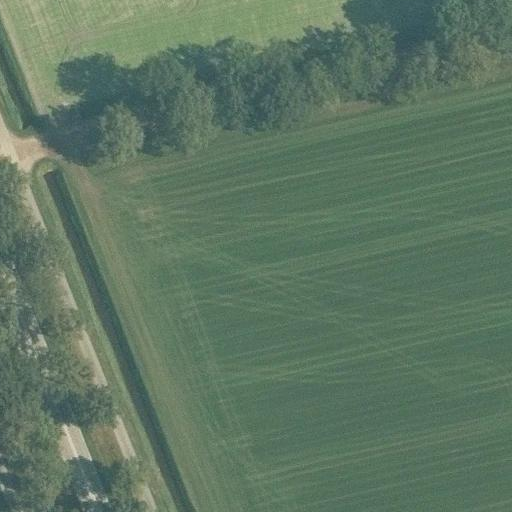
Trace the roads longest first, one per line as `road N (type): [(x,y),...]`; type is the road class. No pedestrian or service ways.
road 1 (track): [(511,40),(14,155)]
road 2 (unclassified): [(146,511),(14,155)]
road 3 (primary): [(97,511),(0,265)]
